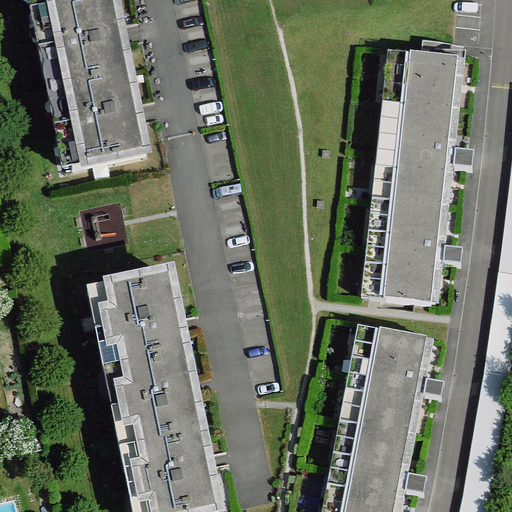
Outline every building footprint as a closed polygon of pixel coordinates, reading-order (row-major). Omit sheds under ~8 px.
[(37,0),(40,14),(109,0),(37,0)] [(57,93),(129,78),(113,0),(109,0),(40,14),(57,93)] [(423,59),(397,56),(381,204),(442,211),(447,171),(473,174),(475,157),(448,153),(459,63),(423,59)] [(129,78),(57,93),(74,173),(146,158),(139,126),(129,78)] [(511,182),(501,276),(511,276),(511,182)] [(438,251),(442,211),(381,204),(369,301),(432,307),(436,266),(463,269),(464,254),(438,251)] [(171,278),(98,293),(115,372),(143,366),(142,361),(186,352),(179,321),(171,278)] [(347,426),(409,437),(417,398),(442,402),(445,387),(420,383),(428,341),(366,330),(347,426)] [(204,440),(186,352),(142,361),(143,366),(115,372),(130,450),(159,444),(160,449),(204,440)] [(511,378),(486,375),(460,511),(487,511),(511,380),(511,378)] [(331,511),(395,511),(399,494),(425,498),(428,482),(402,477),(409,437),(347,426),(331,511)] [(218,511),(210,470),(204,440),(160,449),(159,444),(130,450),(142,511),(218,511)]
